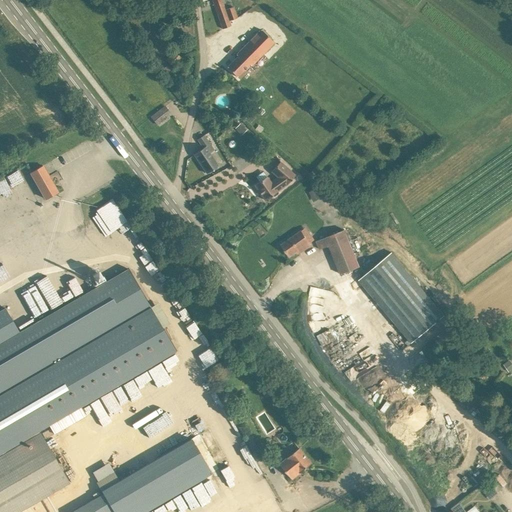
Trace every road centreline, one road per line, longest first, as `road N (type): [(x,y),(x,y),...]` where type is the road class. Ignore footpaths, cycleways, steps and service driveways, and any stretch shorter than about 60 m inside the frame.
road 1 (primary): [(408,511),(12,0)]
road 2 (track): [(180,194),(204,73),(198,0)]
road 3 (track): [(0,165),(122,120)]
